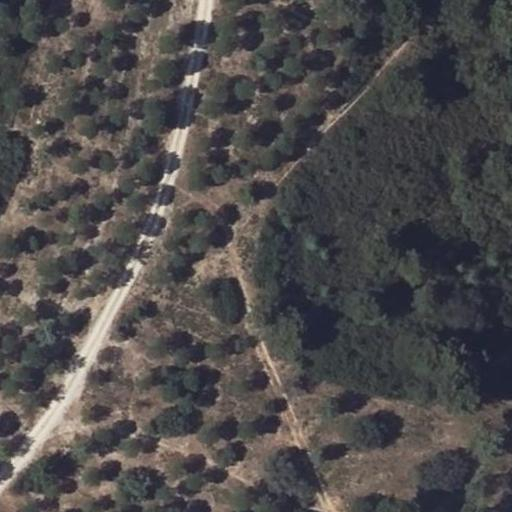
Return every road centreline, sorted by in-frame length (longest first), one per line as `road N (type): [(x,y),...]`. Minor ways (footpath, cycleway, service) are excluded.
road 1 (track): [(335,511),(234,276),(237,207),(431,0)]
road 2 (track): [(0,476),(46,431),(154,220),(200,0)]
